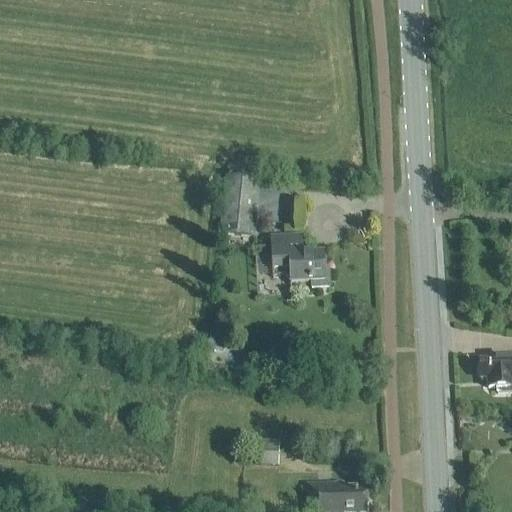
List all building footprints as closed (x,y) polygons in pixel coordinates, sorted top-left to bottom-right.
[(253,241),(259,183),(220,179),(219,191),(224,191),(219,238),(253,241)] [(323,272),(322,259),(301,260),(300,239),(270,240),(272,280),(289,279),(289,287),(311,286),(311,290),(329,290),(328,271),(323,272)] [(222,353),(224,337),(209,335),(207,351),(222,353)] [(511,362),(479,364),(480,367),(477,370),(477,377),(480,379),(480,382),(487,382),(487,391),(497,391),(497,396),(511,395),(511,362)] [(278,468),(279,444),(257,443),(256,467),(278,468)] [(366,511),(366,489),(343,490),(343,486),(306,487),(306,511),(366,511)]
